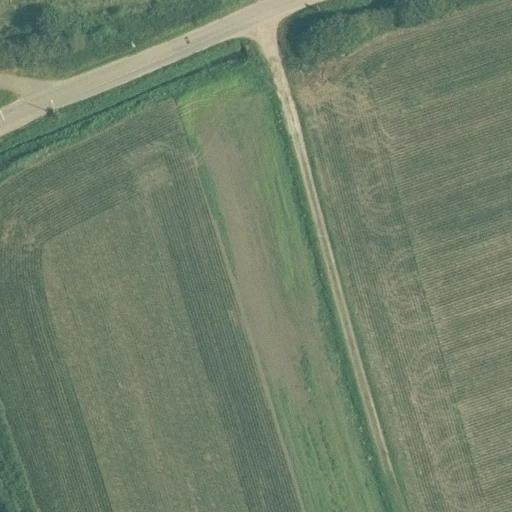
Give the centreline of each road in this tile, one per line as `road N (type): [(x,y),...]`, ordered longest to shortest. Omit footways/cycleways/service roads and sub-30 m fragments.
road 1 (track): [(261,11),(410,511)]
road 2 (tertiary): [(0,124),(299,0)]
